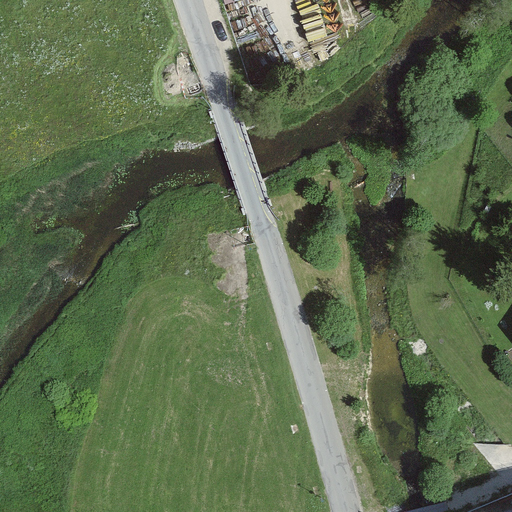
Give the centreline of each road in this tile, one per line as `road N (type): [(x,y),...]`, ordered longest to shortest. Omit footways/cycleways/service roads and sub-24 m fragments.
road 1 (residential): [(257,210),(347,511)]
road 2 (unclassified): [(186,0),(257,210)]
